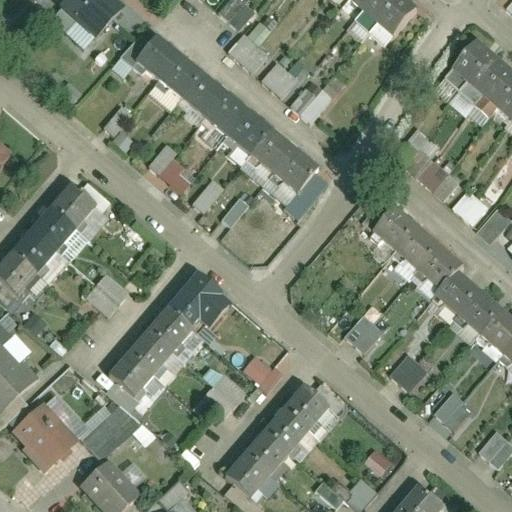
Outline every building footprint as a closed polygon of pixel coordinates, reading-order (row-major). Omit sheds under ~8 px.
[(117,15),(99,0),(73,0),(57,19),(88,47),(117,15)] [(236,36),(254,16),(244,7),(249,1),(247,0),(230,0),(215,17),(236,36)] [(341,0),(393,45),(417,18),(396,0),(341,0)] [(511,2),(503,14),(511,21),(511,2)] [(257,26),(245,41),(255,50),(268,35),(257,26)] [(241,38),(225,56),(250,79),(266,61),(241,38)] [(511,130),(511,74),(480,45),(452,76),(511,130)] [(133,77),(294,205),(319,174),(158,46),(133,77)] [(275,66),(258,85),(279,103),(296,85),(275,66)] [(64,89),(55,99),(66,110),(75,100),(64,89)] [(317,90),(309,98),(303,92),(286,111),(307,129),(331,102),(317,90)] [(117,110),(101,135),(114,143),(130,119),(117,110)] [(393,162),(442,205),(458,187),(430,161),(438,152),(417,134),(393,162)] [(123,155),(129,146),(117,136),(110,145),(123,155)] [(177,201),(195,181),(162,151),(144,171),(177,201)] [(0,173),(9,162),(0,154),(0,173)] [(208,183),(190,210),(202,219),(221,192),(208,183)] [(92,210),(68,189),(0,266),(0,302),(5,307),(92,210)] [(467,194),(450,213),(471,231),(487,212),(467,194)] [(228,231),(245,209),(236,202),(219,224),(228,231)] [(365,237),(438,301),(460,276),(463,272),(390,209),(365,237)] [(474,238),(488,250),(510,226),(496,213),(474,238)] [(434,305),(511,371),(511,320),(460,276),(438,301),(434,305)] [(104,277),(81,302),(104,323),(127,298),(104,277)] [(189,284),(105,384),(129,403),(212,304),(189,284)] [(363,360),(382,337),(362,319),(342,342),(363,360)] [(0,415),(30,389),(0,355),(0,415)] [(239,374),(265,397),(280,381),(254,358),(239,374)] [(407,358),(388,380),(408,397),(427,376),(407,358)] [(224,420),(243,401),(211,370),(199,382),(209,391),(202,399),(224,420)] [(61,397),(78,383),(69,371),(51,385),(61,397)] [(297,389),(224,482),(253,504),(325,412),(297,389)] [(429,423),(450,440),(470,416),(450,399),(429,423)] [(9,433),(44,475),(74,450),(40,408),(9,433)] [(496,475),(511,457),(511,449),(496,435),(476,456),(496,475)] [(394,469),(379,455),(368,468),(383,481),(394,469)] [(81,490),(98,511),(134,511),(135,511),(104,472),(81,490)] [(343,505),(350,511),(362,511),(375,497),(360,485),(343,505)] [(320,486),(312,497),(333,511),(338,511),(349,496),(336,487),(331,494),(320,486)] [(445,511),(420,490),(400,511),(445,511)]
